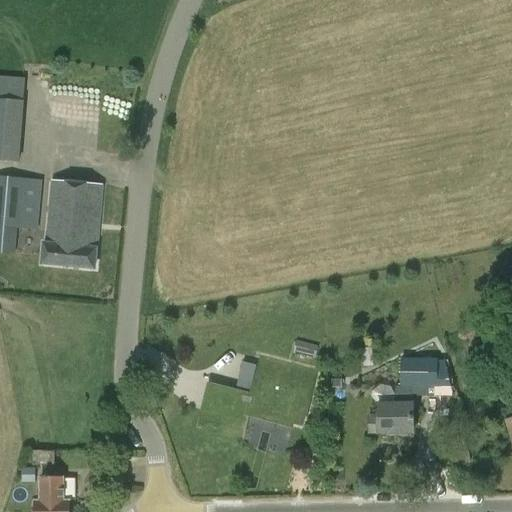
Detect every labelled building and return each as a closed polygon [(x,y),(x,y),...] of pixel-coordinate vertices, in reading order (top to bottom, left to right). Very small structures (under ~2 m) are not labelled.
[(25,79),(0,77),(0,161),(19,163),(25,79)] [(0,178),(0,254),(15,256),(17,229),(37,231),(41,182),(0,178)] [(43,245),(42,265),(95,269),(101,186),(51,182),(47,246),(43,245)] [(310,345),(297,341),(294,353),(307,356),(310,345)] [(436,397),(455,397),(447,365),(438,365),(438,360),(400,360),(400,387),(395,387),(395,405),(378,406),(378,415),(368,415),(368,434),(378,434),(412,434),(412,405),(412,390),(436,390),(436,397)] [(511,365),(502,369),(506,380),(511,377),(511,365)] [(209,385),(200,417),(245,429),(248,416),(292,427),(293,423),(303,426),(312,391),(256,377),(251,396),(235,392),(233,398),(208,392),(209,385)] [(342,381),(332,381),(332,390),(342,390),(342,381)] [(55,452),(33,452),(33,466),(55,466),(55,452)] [(33,468),(21,468),(21,482),(33,482),(33,468)] [(92,484),(101,484),(101,489),(124,489),(124,473),(92,473),(92,484)] [(41,502),(36,503),(35,511),(69,511),(69,502),(63,502),(63,479),(40,479),(41,502)]
